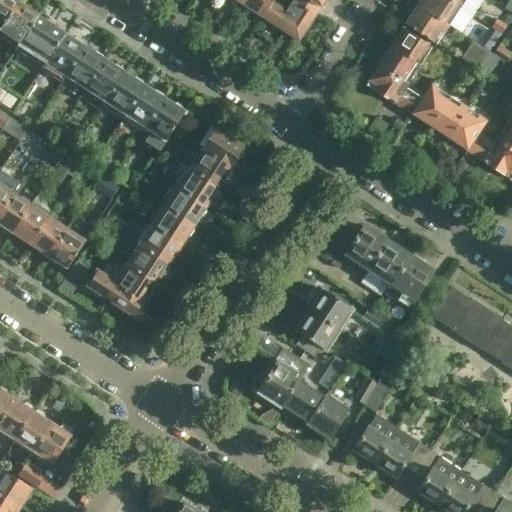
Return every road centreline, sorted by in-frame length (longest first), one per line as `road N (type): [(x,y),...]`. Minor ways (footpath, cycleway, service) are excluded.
road 1 (residential): [(160,404),(324,154)]
road 2 (residential): [(288,131),(110,9)]
road 3 (residential): [(500,269),(324,154)]
road 4 (residential): [(327,511),(160,404)]
road 5 (residential): [(160,404),(0,299)]
road 6 (residential): [(288,131),(373,0)]
road 7 (residential): [(89,511),(160,404)]
